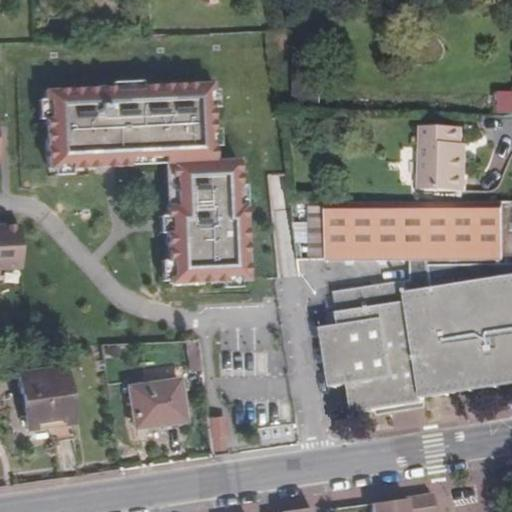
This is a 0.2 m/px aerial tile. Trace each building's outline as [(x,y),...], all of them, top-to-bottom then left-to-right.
[(319,50),(294,50),(293,100),(318,101),(319,50)] [(217,157),(214,80),(137,83),(137,77),(110,79),(110,84),(33,87),(35,126),(42,126),(44,167),(161,163),(164,243),(157,243),(159,282),(204,281),(204,287),(244,286),(241,204),(244,204),(243,180),(235,180),(234,157),(217,157)] [(511,113),(511,90),(497,91),(498,114),(511,113)] [(458,160),(458,147),(458,131),(419,129),(418,153),(417,187),(417,192),(461,194),(463,160),(458,160)] [(330,389),(347,386),(351,416),(422,405),(421,402),(511,388),(511,204),(306,207),(308,260),(412,262),(427,262),(431,292),(413,295),(411,281),(333,293),(338,329),(321,331),(330,389)] [(0,268),(18,268),(16,225),(0,225),(0,268)] [(412,262),(411,281),(413,295),(431,292),(427,262),(412,262)] [(61,379),(15,386),(22,439),(50,436),(53,451),(70,449),(61,379)] [(173,386),(122,393),(129,434),(178,427),(173,386)] [(200,419),(205,452),(220,450),(215,417),(200,419)] [(436,511),(434,493),(371,502),(372,511),(436,511)]
